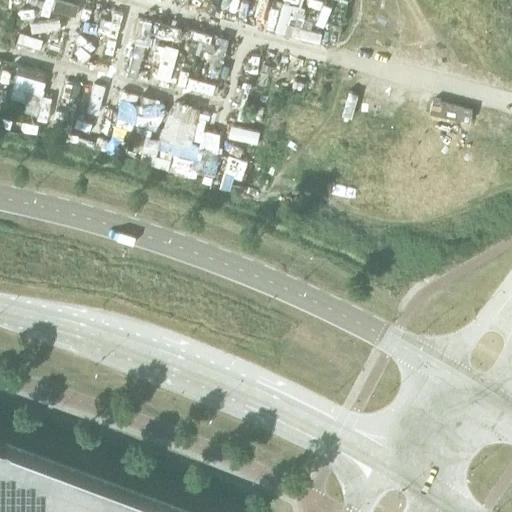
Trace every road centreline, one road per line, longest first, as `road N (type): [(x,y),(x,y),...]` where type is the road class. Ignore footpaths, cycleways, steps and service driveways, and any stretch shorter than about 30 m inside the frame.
road 1 (secondary): [(467,384),(260,277),(122,228),(0,198)]
road 2 (secondary): [(0,310),(165,363),(406,475)]
